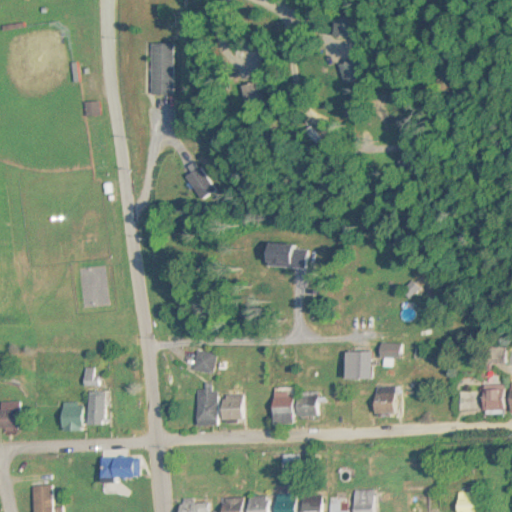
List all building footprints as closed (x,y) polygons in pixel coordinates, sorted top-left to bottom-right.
[(356,18),(335,18),(335,39),(356,39),(356,18)] [(151,96),(174,96),(174,44),(151,44),(151,96)] [(364,80),(360,61),(341,65),(345,84),(364,80)] [(85,103),(85,118),(101,118),(101,103),(85,103)] [(217,354),(197,351),(194,371),(214,374),(217,354)] [(343,353),(343,380),(373,380),(373,353),(343,353)] [(95,368),(82,369),(84,387),(97,385),(95,368)] [(511,380),(507,381),(507,387),(481,388),(482,413),(511,412),(511,380)] [(345,419),(369,419),(369,390),(345,390),(345,419)] [(373,390),(373,414),(391,414),(391,390),(373,390)] [(197,392),(196,424),(245,425),(246,394),(197,392)] [(87,393),(87,422),(107,422),(107,393),(87,393)] [(271,423),(323,422),(323,393),(271,394),(271,423)] [(58,404),(58,428),(79,428),(79,404),(58,404)] [(0,428),(16,429),(16,410),(0,410),(0,428)] [(99,457),(99,481),(140,481),(140,457),(99,457)] [(53,511),(54,486),(33,486),(33,511),(53,511)] [(375,511),(376,491),(353,490),(352,511),(375,511)] [(455,511),(480,511),(481,492),(455,492),(455,511)] [(321,511),(321,495),(300,495),(299,511),(321,511)] [(296,511),(295,497),(177,502),(176,511),(296,511)]
